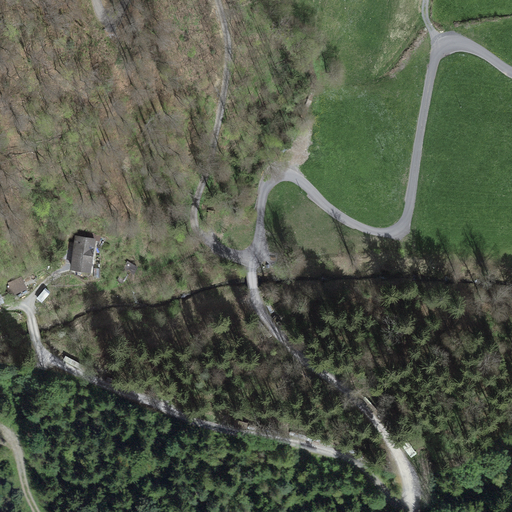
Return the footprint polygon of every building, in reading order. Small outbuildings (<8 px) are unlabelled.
[(205,224),(212,225),(214,212),(207,210),(205,224)] [(73,268),(90,270),(94,239),(77,236),(75,243),(74,252),(73,260),(72,268),(73,268)] [(63,259),(73,260),(74,252),(75,243),(67,242),(64,251),(63,259)] [(128,271),(133,273),(137,266),(128,262),(118,280),(122,282),(128,271)] [(9,283),(12,290),(32,280),(28,273),(9,283)]
